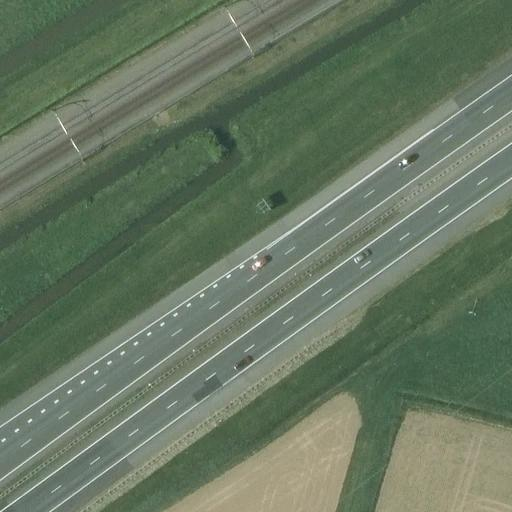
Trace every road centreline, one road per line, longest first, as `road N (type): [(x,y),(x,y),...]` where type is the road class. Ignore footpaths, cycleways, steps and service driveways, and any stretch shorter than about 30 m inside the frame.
road 1 (motorway): [(511,96),(0,463)]
road 2 (motorway): [(27,511),(511,166)]
